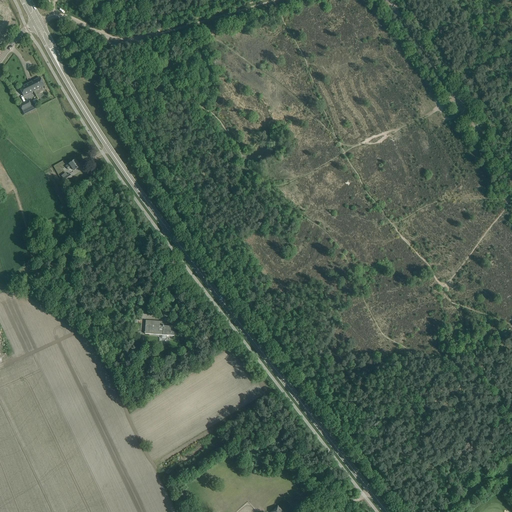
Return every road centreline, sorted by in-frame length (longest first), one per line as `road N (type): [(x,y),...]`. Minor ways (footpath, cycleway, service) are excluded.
road 1 (secondary): [(386,511),(115,158),(60,67)]
road 2 (unclassified): [(169,28),(127,40),(67,17),(41,21)]
